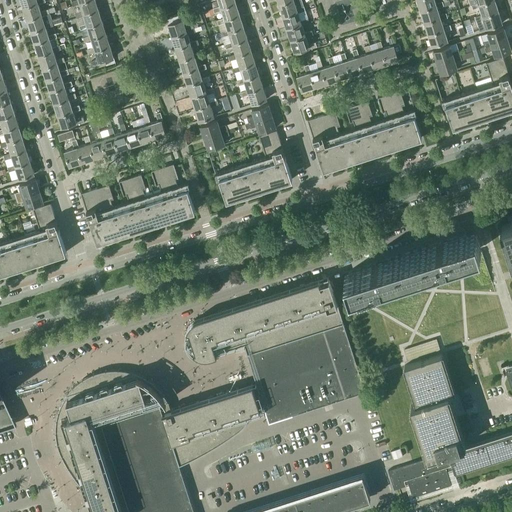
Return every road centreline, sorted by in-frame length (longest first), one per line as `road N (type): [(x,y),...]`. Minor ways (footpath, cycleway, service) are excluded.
road 1 (secondary): [(0,330),(511,165)]
road 2 (residential): [(0,3),(88,273)]
road 3 (secondary): [(324,195),(88,273)]
road 4 (residential): [(261,0),(324,195)]
road 5 (secondary): [(511,137),(324,195)]
